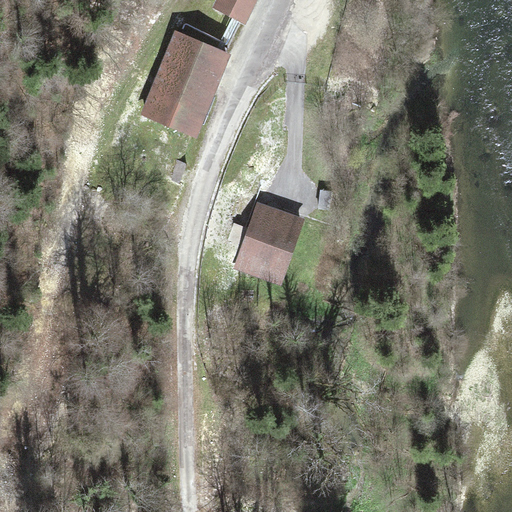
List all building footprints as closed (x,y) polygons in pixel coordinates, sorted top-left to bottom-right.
[(214,0),(212,6),(245,23),(256,0),(214,0)] [(192,135),(228,53),(177,31),(141,114),(192,135)] [(169,141),(158,136),(155,143),(166,148),(169,141)] [(158,181),(175,187),(183,168),(164,161),(162,152),(155,144),(147,139),(137,138),(128,141),(120,147),(115,155),(113,165),(116,175),(122,183),(131,188),(140,189),(149,187),(158,181)] [(330,190),(320,190),(319,208),(329,208),(330,190)] [(302,219),(258,203),(236,264),(280,280),(302,219)] [(254,289),(242,289),(242,301),(254,301),(254,289)]
